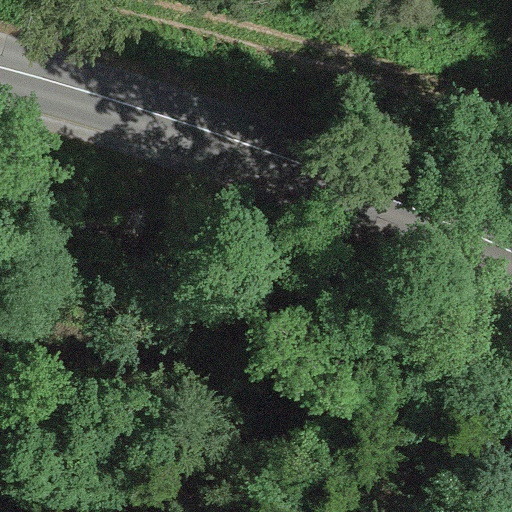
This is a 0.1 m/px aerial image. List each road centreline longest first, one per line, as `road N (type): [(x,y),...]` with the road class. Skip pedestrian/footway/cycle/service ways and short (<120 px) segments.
road 1 (secondary): [(511,257),(186,126),(0,72)]
road 2 (track): [(511,127),(265,51),(60,0)]
